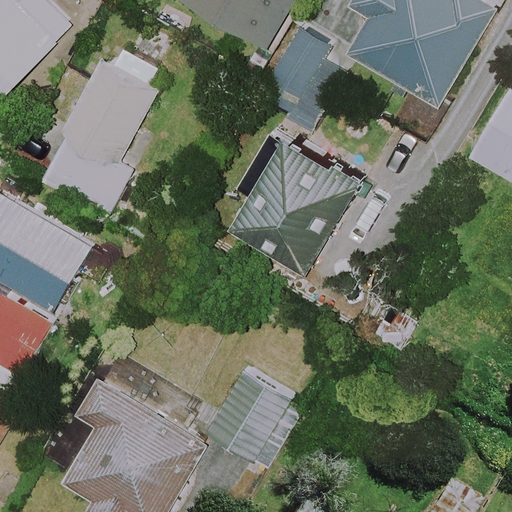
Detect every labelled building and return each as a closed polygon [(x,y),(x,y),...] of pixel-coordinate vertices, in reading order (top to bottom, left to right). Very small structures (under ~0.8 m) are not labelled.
[(0,0),(0,105),(34,69),(52,86),(70,66),(53,49),(79,22),(55,0),(0,0)] [(200,0),(275,43),(299,0),(200,0)] [(502,10),(483,0),(361,0),(358,5),(378,16),(358,52),(451,103),(502,10)] [(306,25),(265,84),(296,105),(290,114),(313,130),(354,71),(331,55),(337,46),(306,25)] [(49,178),(142,226),(162,186),(138,173),(142,165),(126,156),(165,86),(156,81),(175,47),(141,28),(123,61),(112,55),(72,126),(75,128),(49,178)] [(511,96),(481,150),(511,167),(511,96)] [(374,179),(282,122),(244,182),(260,192),(242,221),(318,268),(374,179)] [(100,239),(0,183),(0,268),(64,304),(100,239)] [(57,319),(0,286),(0,355),(27,371),(57,319)] [(298,395),(252,369),(217,432),(264,458),(298,395)] [(175,511),(219,438),(104,372),(82,410),(101,421),(68,477),(101,496),(93,509),(97,511),(175,511)] [(0,451),(24,412),(0,397),(0,451)]
